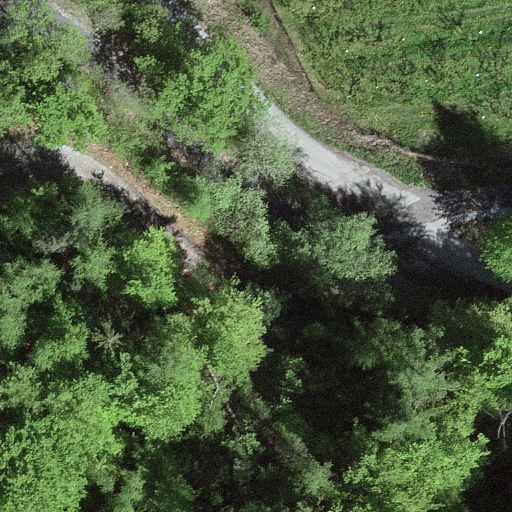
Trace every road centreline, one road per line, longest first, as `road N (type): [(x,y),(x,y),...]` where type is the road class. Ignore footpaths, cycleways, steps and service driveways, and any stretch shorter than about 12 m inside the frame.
road 1 (track): [(511,307),(480,327),(320,315),(85,169),(0,183)]
road 2 (unclassified): [(511,222),(392,199),(50,23),(39,0)]
